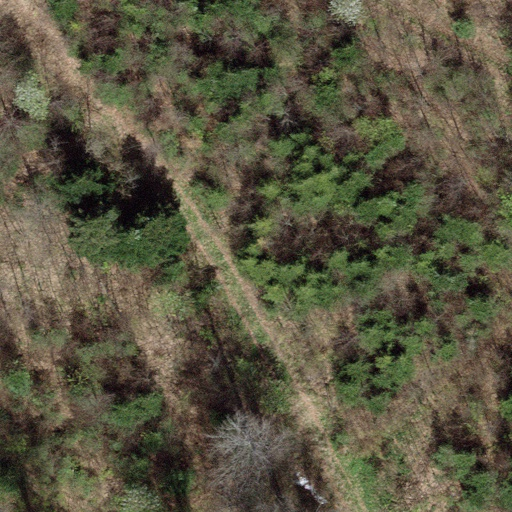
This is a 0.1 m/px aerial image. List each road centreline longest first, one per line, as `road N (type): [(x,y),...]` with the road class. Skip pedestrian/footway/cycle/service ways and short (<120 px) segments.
road 1 (track): [(367,511),(165,186),(50,61),(9,0)]
road 2 (track): [(370,0),(511,78)]
